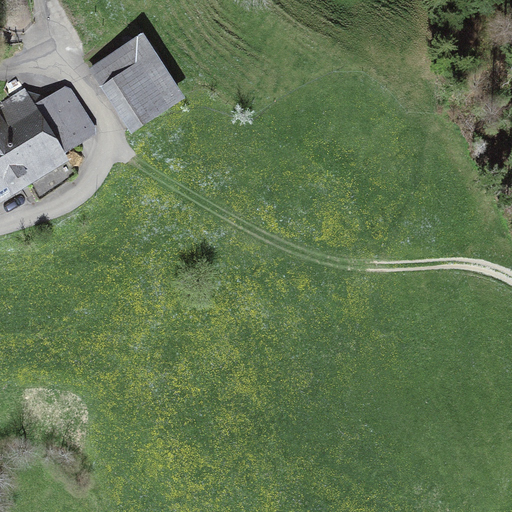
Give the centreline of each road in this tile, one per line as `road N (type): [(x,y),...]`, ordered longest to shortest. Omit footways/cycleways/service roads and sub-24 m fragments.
road 1 (track): [(107,145),(332,259),(371,267),(462,265),(511,280)]
road 2 (track): [(56,52),(106,127),(103,164),(74,200),(0,226)]
